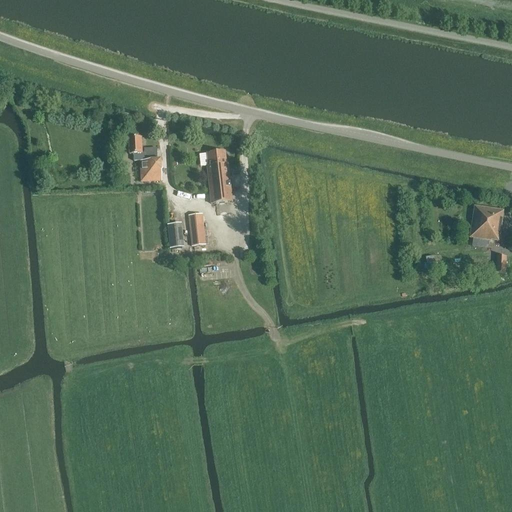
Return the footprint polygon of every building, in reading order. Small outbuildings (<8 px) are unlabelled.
[(141,182),(162,182),(162,161),(145,161),(145,159),(158,159),(158,151),(145,151),(145,153),(143,154),(142,138),(128,139),(129,155),(134,155),(134,162),(140,162),(141,182)] [(207,167),(211,205),(233,203),(228,164),(227,164),(226,152),(207,154),(208,167),(207,167)] [(489,242),(491,242),(499,244),(504,212),(474,207),(470,239),(474,240),(473,247),(488,249),(489,242)] [(191,248),(206,246),(203,215),(188,217),(191,248)] [(168,226),(170,249),(182,248),(180,225),(168,226)] [(434,257),(426,258),(427,271),(435,270),(434,257)] [(506,274),(506,257),(496,257),(496,274),(506,274)]
